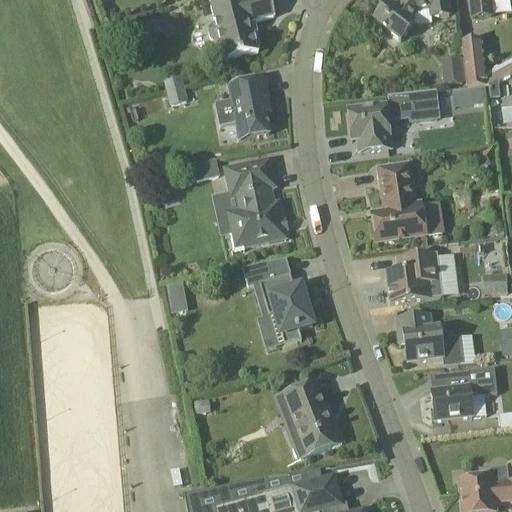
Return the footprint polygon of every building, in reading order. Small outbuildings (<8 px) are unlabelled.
[(224,64),(258,56),(257,53),(259,50),(257,40),(254,38),(250,26),(274,20),(269,0),(250,0),(244,2),(243,0),(239,0),(210,7),(214,26),(211,27),(208,33),(210,42),(216,46),(219,45),(224,64)] [(388,6),(374,23),(400,44),(414,27),(410,24),(417,14),(430,13),(431,21),(449,19),(446,0),(405,0),(396,13),(388,6)] [(505,0),(469,0),(472,21),(491,19),(489,2),(505,0)] [(466,91),(488,89),(498,83),(511,75),(511,61),(483,77),(479,43),(461,45),(464,66),(466,89),(466,91)] [(463,87),(462,74),(442,76),(444,89),(449,88),(454,88),(463,87)] [(166,97),(184,92),(180,80),(163,84),(166,97)] [(238,144),(268,138),(263,110),(269,109),(264,82),(228,89),(238,144)] [(500,101),(498,83),(488,89),(490,102),(500,101)] [(486,91),(471,93),(473,108),(487,106),(486,91)] [(184,92),(166,97),(170,110),(187,105),(184,92)] [(411,125),(437,122),(434,95),(387,101),(388,109),(347,114),(351,145),(357,144),(358,157),(391,153),(387,124),(410,121),(411,125)] [(493,161),(494,151),(485,152),(480,157),(491,166),(493,164),(493,161)] [(243,251),(269,246),(267,238),(284,234),(284,233),(280,234),(279,226),(282,225),(278,206),(273,208),(269,192),(275,191),(269,164),(225,173),(231,200),(236,199),(239,215),(227,217),(232,239),(229,239),(232,256),(244,254),(243,251)] [(216,165),(192,169),(192,171),(193,170),(196,184),(218,180),(215,166),(216,166),(216,165)] [(440,205),(420,208),(420,206),(414,207),(408,167),(377,172),(383,209),(387,208),(388,216),(371,218),(376,248),(445,238),(440,205)] [(442,300),(440,285),(437,257),(396,262),(397,264),(403,263),(404,275),(385,277),(389,308),(432,302),(442,300)] [(489,279),(489,298),(494,298),(506,297),(506,278),(489,279)] [(284,349),(301,344),(298,333),(312,329),(308,313),(307,314),(304,306),(305,306),(301,290),(294,292),(290,279),(259,288),(268,320),(274,318),(280,339),(281,338),(284,349)] [(166,290),(168,303),(184,300),(182,287),(166,290)] [(459,341),(440,344),(439,332),(429,334),(428,319),(396,323),(398,343),(403,342),(406,367),(442,362),(443,371),(463,368),(459,341)] [(511,346),(500,348),(501,360),(511,359),(511,346)] [(434,425),(471,421),(469,401),(495,398),(492,374),(442,380),(444,392),(431,394),(434,425)] [(310,459),(342,447),(329,414),(323,416),(312,388),(286,398),(310,459)] [(194,418),(209,417),(208,404),(193,405),(194,418)] [(511,504),(511,507),(511,468),(508,469),(508,470),(490,472),(491,481),(459,485),(462,511),(494,511),(494,506),(511,504)] [(332,511),(338,510),(330,481),(291,491),(215,511),(332,511)]
